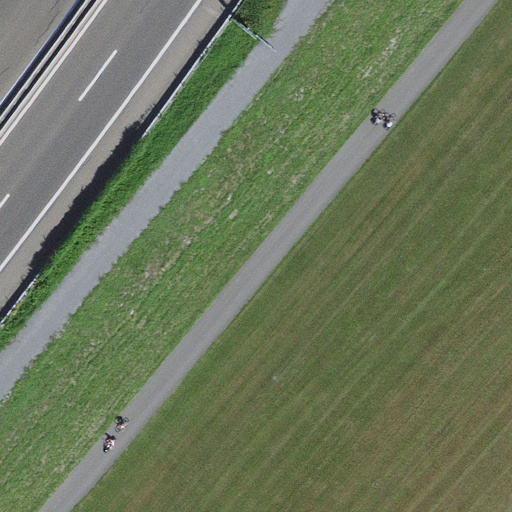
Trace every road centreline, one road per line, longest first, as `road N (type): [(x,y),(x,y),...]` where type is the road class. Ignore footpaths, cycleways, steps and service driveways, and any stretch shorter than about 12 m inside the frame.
road 1 (track): [(489,0),(61,511)]
road 2 (track): [(329,0),(0,391)]
road 3 (motorway): [(0,199),(157,0)]
